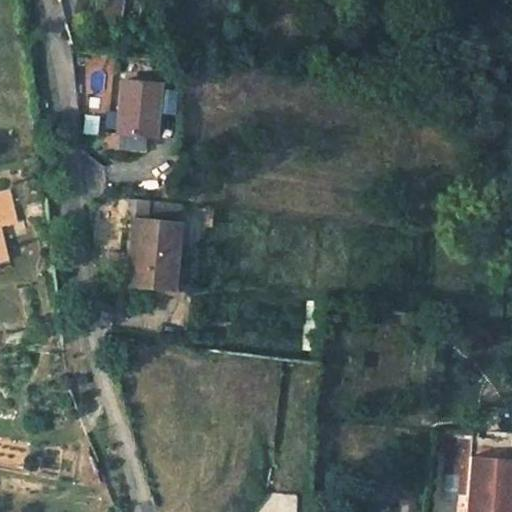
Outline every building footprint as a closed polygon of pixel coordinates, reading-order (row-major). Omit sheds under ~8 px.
[(158,87),(121,84),(116,135),(120,135),(118,150),(148,153),(149,138),(153,138),(158,87)] [(0,264),(7,263),(0,232),(0,228),(16,225),(8,191),(0,192),(0,264)] [(165,201),(121,196),(109,282),(154,288),(165,201)] [(511,324),(500,323),(498,349),(511,350),(511,324)] [(511,478),(511,458),(469,456),(464,511),(509,511),(511,483),(511,478)]
